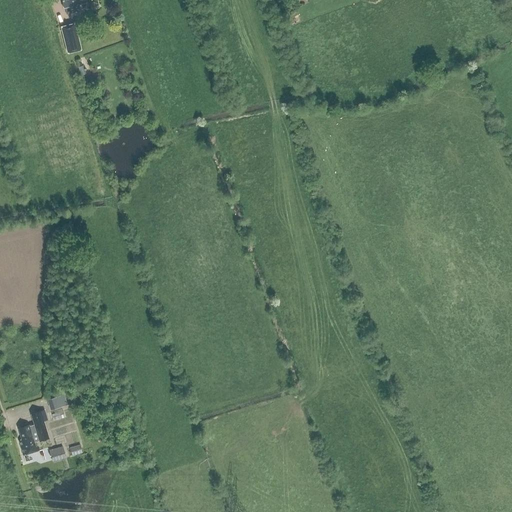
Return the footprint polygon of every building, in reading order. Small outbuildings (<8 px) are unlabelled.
[(74,13),(73,10),(78,9),(80,5),(86,3),(84,0),(61,0),(63,9),(64,9),(66,15),(74,13)] [(89,5),(90,10),(95,12),(99,8),(98,3),(93,2),(89,5)] [(81,49),(75,23),(60,27),(67,53),(81,49)] [(93,36),(96,38),(100,37),(102,34),(101,30),(97,28),(94,29),(92,33),(93,36)] [(84,68),(83,65),(78,67),(80,75),(86,73),(85,71),(86,70),(85,67),(84,68)] [(49,398),(52,409),(69,403),(65,393),(49,398)] [(34,426),(29,427),(28,426),(18,429),(22,440),(19,441),(24,456),(39,451),(36,442),(38,442),(39,442),(48,439),(43,422),(47,421),(44,411),(31,415),(34,426)] [(62,446),(49,450),(52,462),(65,458),(62,446)]
